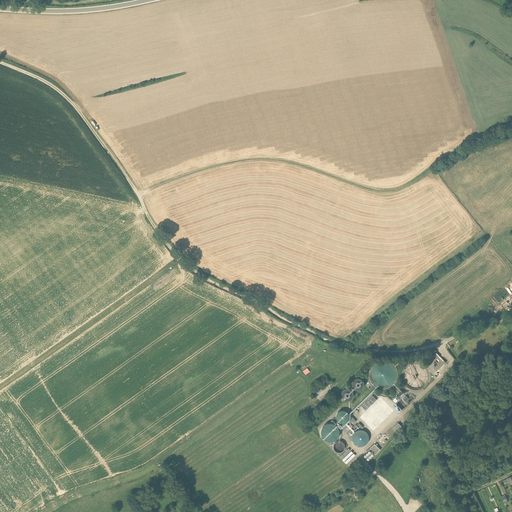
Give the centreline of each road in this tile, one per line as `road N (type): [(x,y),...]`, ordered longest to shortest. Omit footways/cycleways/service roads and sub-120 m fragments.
road 1 (track): [(137,195),(193,270),(336,345),(395,351),(440,343)]
road 2 (track): [(0,62),(57,89),(137,195)]
road 3 (unclassified): [(0,9),(150,0)]
